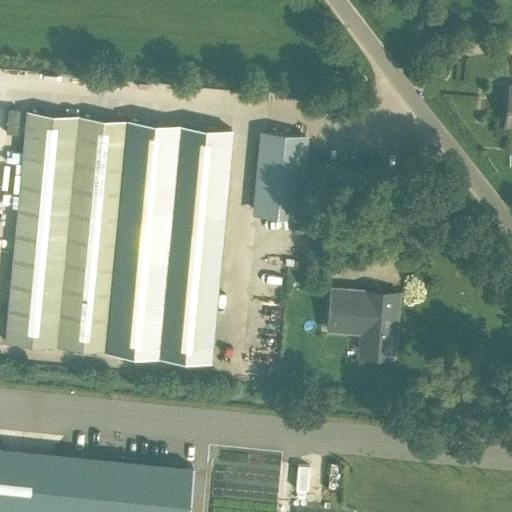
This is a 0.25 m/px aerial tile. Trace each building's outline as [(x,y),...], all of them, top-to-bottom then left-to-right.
[(17,110),(5,109),(3,133),(15,134),(17,110)] [(26,111),(5,341),(208,359),(228,129),(26,111)] [(263,130),(256,214),(299,218),(307,134),(263,130)] [(331,287),(328,328),(367,332),(365,353),(391,355),(396,292),(331,287)] [(186,511),(191,463),(0,444),(0,511),(186,511)]
